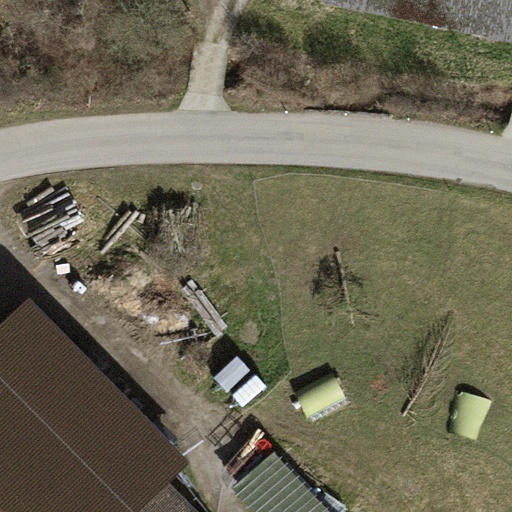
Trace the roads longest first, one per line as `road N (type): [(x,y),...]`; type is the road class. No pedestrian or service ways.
road 1 (residential): [(0,157),(104,140),(203,138),(354,141),(511,162)]
road 2 (track): [(203,138),(215,42),(238,0)]
